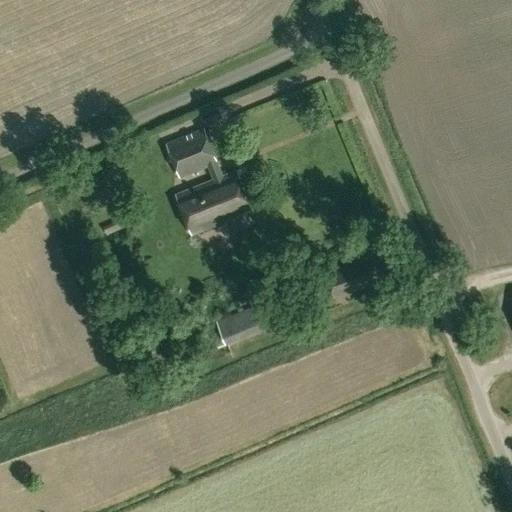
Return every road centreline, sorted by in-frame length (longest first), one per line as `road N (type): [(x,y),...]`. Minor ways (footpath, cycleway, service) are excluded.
road 1 (unclassified): [(511,479),(320,16)]
road 2 (unknown): [(328,36),(0,172)]
